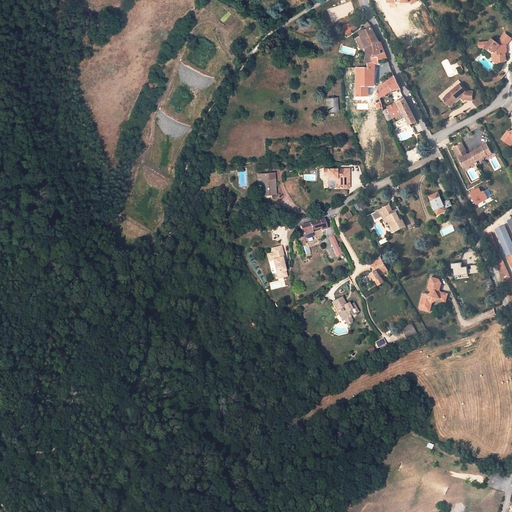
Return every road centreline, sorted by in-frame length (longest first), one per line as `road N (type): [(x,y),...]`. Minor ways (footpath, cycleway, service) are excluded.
road 1 (track): [(0,459),(59,439),(73,397),(161,242),(209,111),(282,23),(324,0)]
road 2 (residential): [(436,153),(511,314)]
road 3 (residential): [(294,222),(336,211),(436,153)]
road 4 (residential): [(364,0),(430,141)]
